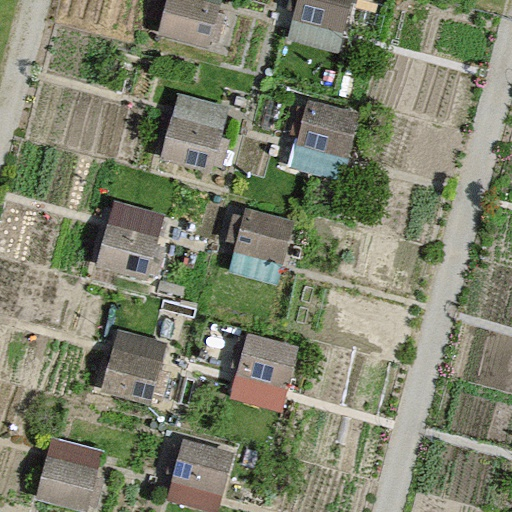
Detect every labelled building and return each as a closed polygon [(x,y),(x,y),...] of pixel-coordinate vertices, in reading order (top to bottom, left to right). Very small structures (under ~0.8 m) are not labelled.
[(191,0),(167,0),(158,33),(206,46),(207,41),(215,13),(217,7),(191,0)] [(288,0),(286,10),(296,12),(299,0),(288,0)] [(348,0),(299,0),(296,12),(294,19),(341,31),(348,0)] [(215,43),(223,15),(215,13),(207,41),(215,43)] [(341,31),(294,19),(289,41),(335,53),(341,31)] [(173,118),(221,131),(227,108),(180,95),(173,118)] [(356,113),(309,101),(308,107),(300,136),(298,143),(345,155),(356,113)] [(298,104),(290,134),(300,136),(308,107),(298,104)] [(173,118),(162,158),(210,171),(212,165),(219,137),(221,131),(173,118)] [(220,167),(227,140),(219,137),(212,165),(220,167)] [(345,155),(298,143),(293,164),(339,177),(345,155)] [(108,226),(156,239),(162,216),(114,203),(108,226)] [(291,222),(245,210),(243,215),(236,245),(234,252),(280,264),(291,222)] [(233,212),(225,242),(236,245),(243,215),(233,212)] [(108,226),(98,266),(145,278),(147,273),(154,245),(156,239),(108,226)] [(155,275),(162,247),(154,245),(147,273),(155,275)] [(280,264),(234,252),(228,273),(275,285),(280,264)] [(112,352),(160,365),(165,346),(118,333),(112,352)] [(296,347),(249,335),(248,340),(240,370),(238,376),(285,388),(296,347)] [(237,337),(230,367),(240,370),(248,340),(237,337)] [(112,352),(102,391),(150,404),(151,399),(159,371),(160,365),(112,352)] [(159,401),(167,373),(159,371),(151,399),(159,401)] [(285,388),(238,376),(233,398),(279,410),(285,388)] [(47,460),(94,473),(99,454),(52,441),(47,460)] [(230,455),(184,443),(182,448),(175,478),(173,484),(219,496),(230,455)] [(172,445),(164,475),(175,478),(182,448),(172,445)] [(47,460),(36,500),(82,511),(83,511),(85,507),(93,479),(94,473),(47,460)] [(93,509),(101,481),(93,479),(85,507),(93,509)] [(215,511),(219,496),(173,484),(169,501),(211,511),(215,511)]
